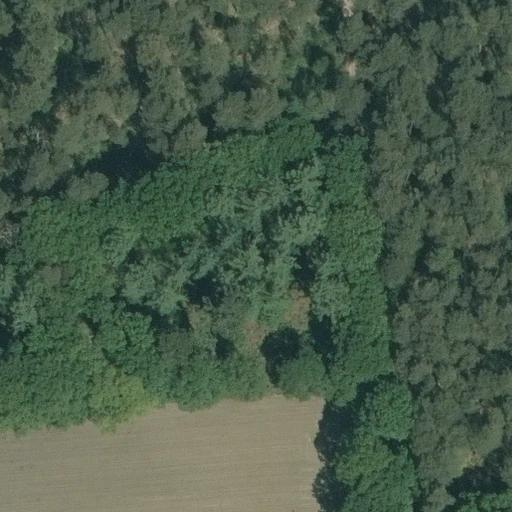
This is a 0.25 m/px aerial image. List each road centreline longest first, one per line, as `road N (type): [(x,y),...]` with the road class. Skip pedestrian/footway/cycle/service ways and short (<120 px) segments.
road 1 (track): [(412,511),(367,0)]
road 2 (track): [(511,14),(371,44)]
